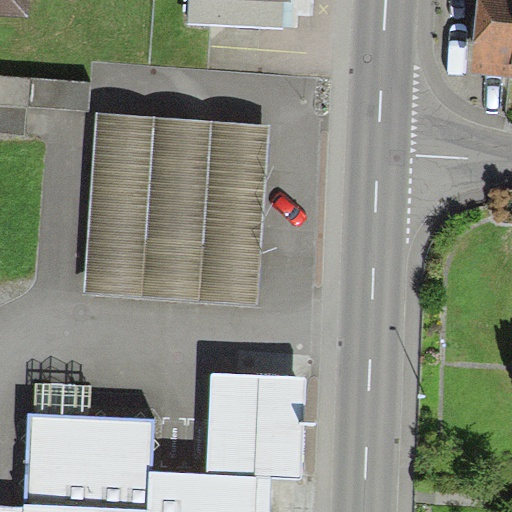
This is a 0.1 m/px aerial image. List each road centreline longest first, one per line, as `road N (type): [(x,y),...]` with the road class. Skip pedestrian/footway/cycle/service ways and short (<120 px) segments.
road 1 (unknown): [(371,331),(48,320),(0,336)]
road 2 (tertiary): [(363,511),(378,150)]
road 3 (tertiary): [(378,150),(386,0)]
road 4 (residential): [(378,150),(511,153)]
